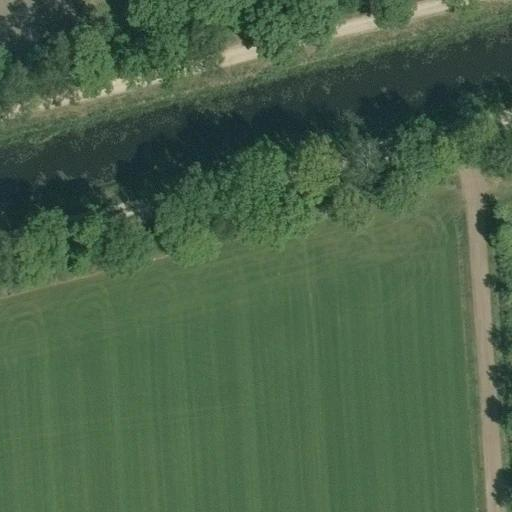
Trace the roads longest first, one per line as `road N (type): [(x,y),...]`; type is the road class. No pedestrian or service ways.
road 1 (track): [(0,250),(469,136),(495,511)]
road 2 (track): [(441,0),(0,106)]
